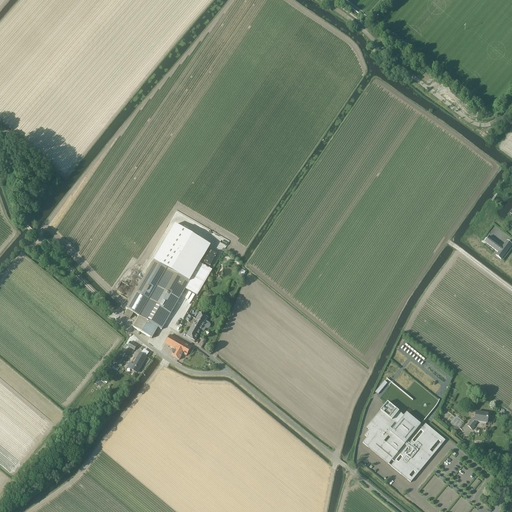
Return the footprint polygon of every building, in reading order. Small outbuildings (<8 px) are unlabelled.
[(197,296),(212,270),(200,263),(211,245),(175,225),(154,261),(189,282),(185,289),(197,296)] [(490,237),(485,243),(490,247),(490,246),(498,252),(497,255),(502,259),(511,244),(507,241),(503,246),(494,240),(490,237)] [(128,310),(124,316),(131,319),(134,313),(139,316),(137,320),(137,321),(133,328),(150,338),(156,327),(161,330),(185,289),(189,282),(167,269),(154,261),(126,309),(128,310)] [(185,319),(188,322),(192,316),(188,314),(192,308),(183,303),(170,326),(178,331),(185,319)] [(199,312),(191,325),(186,335),(194,340),(201,329),(204,330),(205,327),(206,328),(207,328),(208,327),(209,327),(209,326),(209,325),(209,324),(209,323),(208,323),(208,322),(206,321),(208,317),(199,312)] [(185,355),(190,347),(169,334),(164,342),(174,348),(170,354),(178,359),(182,353),(185,355)] [(127,347),(134,351),(137,346),(130,342),(127,347)] [(146,356),(139,353),(133,364),(130,362),(127,367),(137,373),(146,356)] [(384,381),(375,392),(378,394),(387,384),(387,383),(384,381)] [(367,438),(363,443),(369,448),(371,450),(374,453),(375,453),(378,456),(379,457),(383,459),(383,460),(387,463),(388,464),(392,460),(394,462),(391,466),(401,475),(403,472),(411,479),(412,478),(409,476),(413,471),(416,473),(415,472),(419,466),(421,468),(426,462),(428,459),(426,457),(430,452),(432,454),(441,442),(439,440),(441,437),(445,441),(428,426),(425,424),(422,428),(420,426),(421,425),(420,425),(418,428),(404,416),(407,414),(406,413),(404,416),(402,414),(387,402),(386,404),(367,428),(369,430),(367,432),(365,436),(367,438)] [(467,426),(472,430),(475,427),(475,426),(478,422),(487,424),(489,413),(476,411),(474,420),(473,419),(467,426)] [(464,423),(456,417),(450,424),(458,430),(464,423)]
